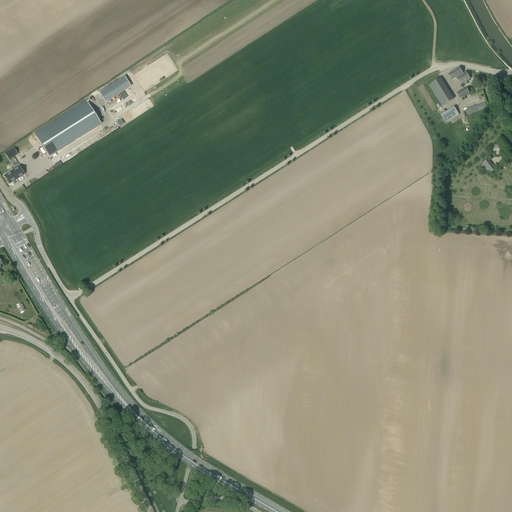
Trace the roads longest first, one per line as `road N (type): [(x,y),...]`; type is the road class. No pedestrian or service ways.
road 1 (unclassified): [(501,72),(465,64),(429,70),(68,299),(29,218)]
road 2 (primary): [(0,233),(87,365),(167,443)]
road 3 (primary): [(167,443),(96,362),(14,226)]
road 4 (tertiary): [(0,328),(76,372),(150,511)]
road 5 (primary): [(167,443),(276,511)]
